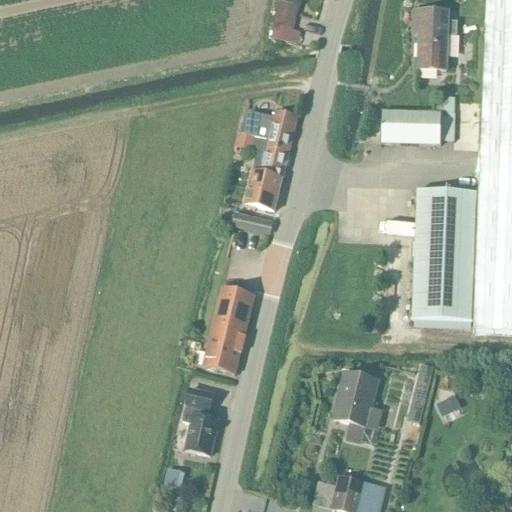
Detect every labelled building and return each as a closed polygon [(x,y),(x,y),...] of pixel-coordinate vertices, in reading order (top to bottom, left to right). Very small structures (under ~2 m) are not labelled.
[(477,197),(471,334),(511,335),(511,0),(484,0),(480,111),(480,124),(478,161),(478,185),(477,197)] [(272,28),(291,34),(298,6),(279,2),(272,28)] [(457,39),(457,26),(447,26),(448,17),(415,16),(415,31),(419,31),(418,73),(446,74),(447,39),(457,39)] [(453,147),(454,102),(442,102),(441,112),(433,112),(433,117),(381,115),(380,148),(441,150),(441,147),(453,147)] [(241,136),(241,137),(248,138),(254,140),(269,143),(268,150),(288,155),(296,122),(275,118),(275,120),(246,114),(241,136)] [(238,136),(235,150),(236,150),(250,153),(253,144),(254,140),(248,138),(241,137),(239,137),(238,136)] [(251,175),(243,209),(273,216),(282,182),(286,164),(288,155),(268,150),(269,143),(254,140),(253,144),(250,153),(250,155),(256,157),(251,175)] [(416,195),(411,324),(471,327),(476,197),(416,195)] [(268,239),(270,227),(234,218),(231,231),(268,239)] [(240,357),(245,341),(244,341),(254,300),(223,292),(203,371),(234,379),(240,357)] [(377,435),(382,414),(370,411),(376,385),(343,377),(332,425),(364,433),(364,432),(377,435)] [(209,415),(213,399),(189,394),(184,411),(186,411),(183,426),(190,428),(184,456),(209,461),(217,425),(207,422),(208,415),(209,415)] [(453,398),(435,407),(441,419),(459,411),(453,398)] [(380,511),(385,493),(363,488),(338,482),(336,492),(317,487),(312,509),(323,511),(380,511)]
